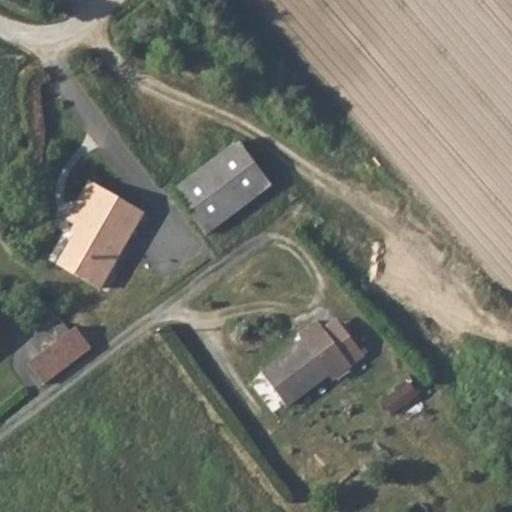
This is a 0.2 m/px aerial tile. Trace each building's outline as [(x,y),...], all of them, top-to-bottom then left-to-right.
[(232,140),(167,187),(200,231),(265,184),(232,140)] [(66,224),(76,230),(54,267),(96,291),(140,213),(89,184),(66,224)] [(54,267),(76,230),(66,224),(45,262),(54,267)] [(342,319),(329,329),(355,365),(368,356),(342,319)] [(306,340),(261,372),(284,404),(330,371),(336,379),(355,365),(329,329),(322,320),(303,334),(306,340)] [(27,365),(42,386),(90,350),(74,329),(27,365)] [(378,422),(397,444),(430,417),(400,382),(368,408),(356,393),(342,404),(364,433),(378,422)]
